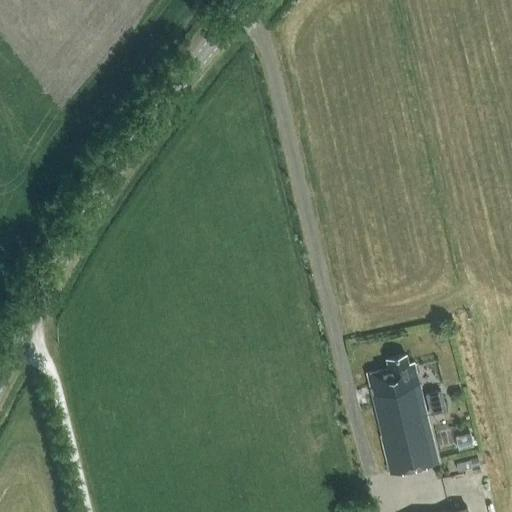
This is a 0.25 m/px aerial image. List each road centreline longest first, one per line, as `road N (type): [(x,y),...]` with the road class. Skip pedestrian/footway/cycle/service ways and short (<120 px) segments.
road 1 (track): [(241,13),(267,49),(371,480)]
road 2 (tertiary): [(0,384),(117,171),(252,0)]
